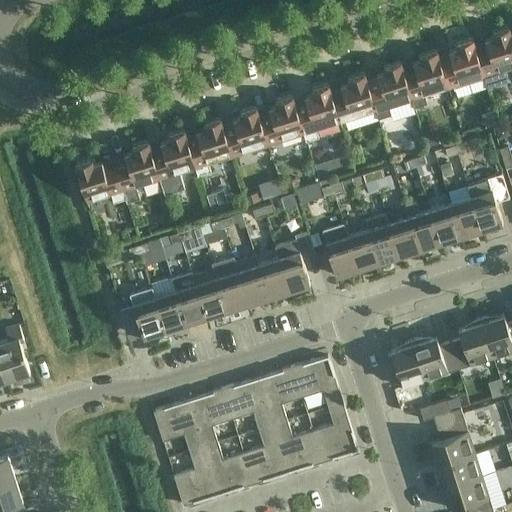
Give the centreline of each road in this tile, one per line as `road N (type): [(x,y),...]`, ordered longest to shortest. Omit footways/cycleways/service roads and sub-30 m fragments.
road 1 (residential): [(0,75),(24,91),(56,97),(356,0)]
road 2 (residential): [(33,416),(332,318)]
road 3 (residential): [(332,318),(511,259)]
road 4 (residential): [(380,464),(226,511)]
road 5 (residential): [(380,464),(332,318)]
